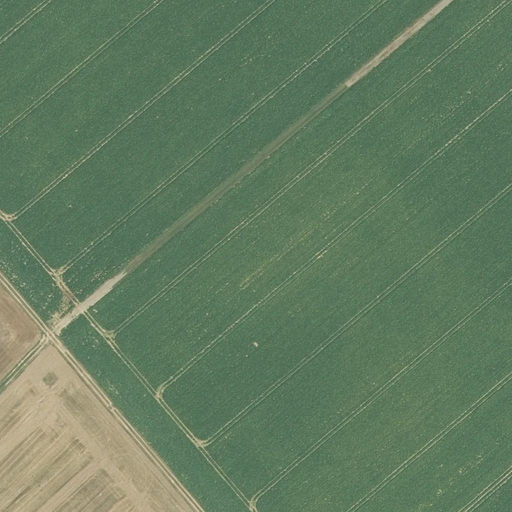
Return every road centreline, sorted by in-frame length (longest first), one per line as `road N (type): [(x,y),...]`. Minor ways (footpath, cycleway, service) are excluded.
road 1 (track): [(447,0),(52,335)]
road 2 (track): [(200,511),(0,275)]
